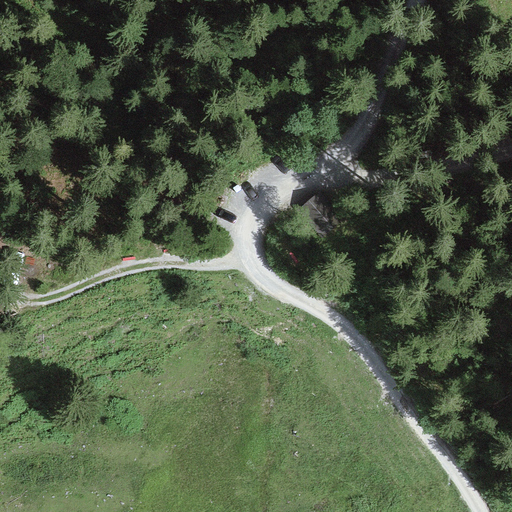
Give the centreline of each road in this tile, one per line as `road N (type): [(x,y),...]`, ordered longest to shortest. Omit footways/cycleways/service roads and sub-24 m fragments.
road 1 (track): [(0,298),(42,299),(144,265),(253,261),(260,210),(314,174)]
road 2 (unclassified): [(480,511),(359,341),(253,261)]
road 3 (track): [(314,174),(350,145),(370,115),(424,0)]
road 4 (track): [(314,174),(371,179),(511,148)]
